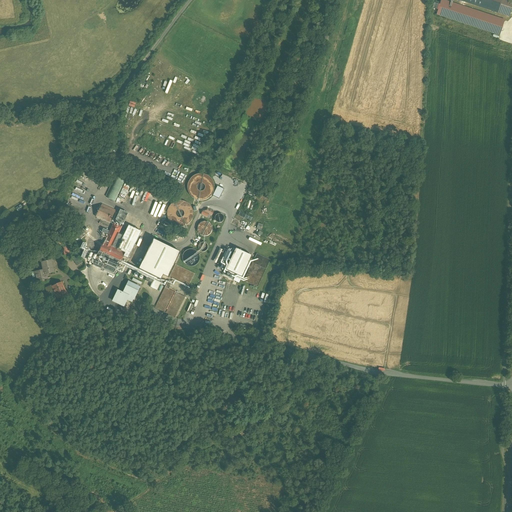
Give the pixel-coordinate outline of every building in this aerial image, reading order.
[(504,28),(507,19),(444,0),(442,0),(442,3),(437,5),(436,8),(440,9),(438,15),(459,21),(461,21),(461,18),(464,19),(464,18),(468,16),(469,18),(470,18),(499,26),(500,30),(501,28),(502,30),(502,29),(504,28)] [(501,0),(462,0),(462,1),(498,13),(501,0)] [(511,7),(511,0),(510,0),(501,0),(498,13),(509,17),(511,7)] [(200,175),(195,176),(191,179),(189,184),(188,189),(189,194),(193,198),(197,200),(202,201),(207,199),(211,196),(214,191),(214,186),(213,181),(209,178),(205,175),(200,175)] [(117,176),(107,198),(115,202),(125,180),(117,176)] [(125,199),(132,183),(127,181),(120,197),(125,199)] [(252,221),(253,216),(247,216),(244,213),(247,210),(249,211),(249,209),(253,210),(254,201),(249,200),(248,209),(244,206),(244,208),(240,213),(239,218),(242,218),(245,221),(246,221),(246,223),(250,224),(252,221)] [(193,219),(193,214),(192,209),(189,205),(185,202),(180,201),(175,202),(171,205),(168,209),(167,214),(168,219),(171,224),(176,226),(181,227),(186,226),(190,223),(193,219)] [(150,215),(160,219),(166,207),(163,206),(163,205),(156,202),(150,215)] [(115,211),(102,205),(101,207),(114,213),(115,211)] [(101,207),(96,217),(110,223),(115,213),(114,213),(101,207)] [(206,210),(205,212),(204,211),(202,215),(207,217),(209,214),(212,216),(214,212),(208,209),(207,211),(206,210)] [(127,216),(119,212),(115,221),(123,225),(127,216)] [(224,220),(224,218),(224,217),(223,215),(221,214),(219,214),(217,214),(216,215),(215,217),(215,219),(215,220),(216,222),(218,223),(219,223),(221,223),(223,222),(224,220)] [(205,220),(203,220),(203,222),(202,222),(200,223),(199,224),(199,225),(197,225),(196,226),(198,227),(198,228),(198,230),(198,231),(198,233),(197,234),(198,235),(199,234),(201,235),(202,236),(204,236),(205,236),(205,238),(207,238),(206,236),(208,236),(209,235),(210,234),(211,233),(212,234),(213,232),(212,231),(212,230),(212,229),(212,228),(212,227),(211,226),(213,225),(212,223),(210,224),(210,223),(208,223),(208,222),(206,222),(205,222),(205,220)] [(262,237),(264,224),(259,223),(258,228),(254,227),(252,235),(262,237)] [(114,224),(104,244),(104,243),(93,266),(115,276),(117,270),(122,272),(124,267),(119,266),(121,262),(126,264),(129,259),(124,256),(125,253),(117,250),(112,247),(122,227),(114,224)] [(142,232),(129,226),(117,250),(125,253),(124,256),(129,259),(142,232)] [(181,253),(154,240),(139,269),(143,271),(148,273),(161,280),(163,275),(168,278),(181,253)] [(201,243),(199,244),(198,244),(197,245),(198,246),(198,248),(199,250),(200,251),(202,252),(204,252),(205,252),(207,250),(208,249),(208,247),(208,245),(209,244),(208,242),(206,243),(204,243),(202,243),(201,243)] [(90,250),(86,248),(81,259),(85,261),(90,250)] [(251,255),(236,248),(227,269),(241,276),(251,255)] [(199,261),(200,258),(199,255),(197,252),(194,250),(191,249),(188,250),(185,252),(183,255),(182,258),(183,262),(185,264),(188,266),(191,267),(195,266),(197,264),(199,261)] [(83,263),(78,255),(72,258),(77,266),(83,263)] [(52,260),(43,262),(45,270),(35,272),(37,282),(47,279),(46,274),(54,273),(52,260)] [(161,284),(153,280),(155,278),(148,274),(145,281),(152,284),(150,287),(157,291),(161,284)] [(62,282),(52,287),(52,286),(45,289),(48,294),(54,291),(56,295),(55,295),(57,300),(58,299),(67,295),(62,282)] [(140,288),(128,282),(123,294),(128,297),(127,299),(132,302),(133,299),(134,299),(140,288)] [(169,289),(169,290),(165,288),(155,309),(175,318),(185,297),(175,293),(176,292),(169,289)] [(229,319),(231,314),(220,310),(218,315),(229,319)]
